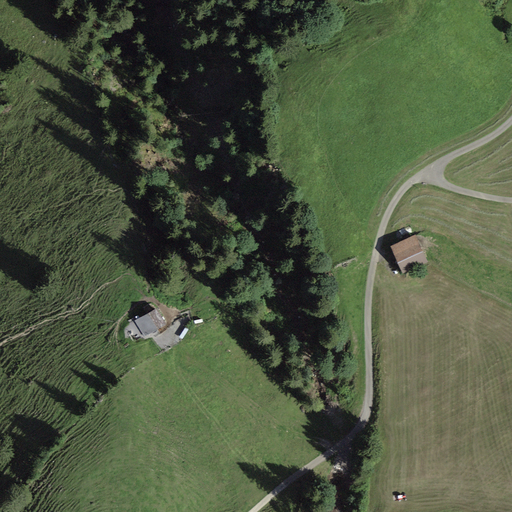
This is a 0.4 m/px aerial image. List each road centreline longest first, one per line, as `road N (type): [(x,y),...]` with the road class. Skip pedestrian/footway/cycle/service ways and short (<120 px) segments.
road 1 (track): [(343,443),(286,431),(178,352),(175,314)]
road 2 (unclassified): [(511,119),(439,169),(450,187),(511,200)]
